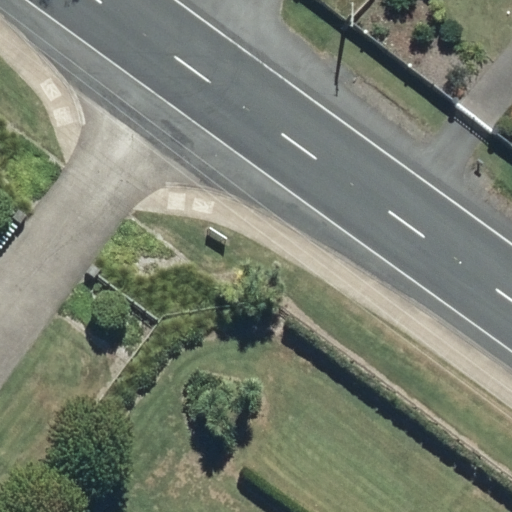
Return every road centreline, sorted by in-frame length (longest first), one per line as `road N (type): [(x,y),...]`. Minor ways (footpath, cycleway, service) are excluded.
road 1 (secondary): [(103,0),(511,296)]
road 2 (unknown): [(183,58),(0,312)]
